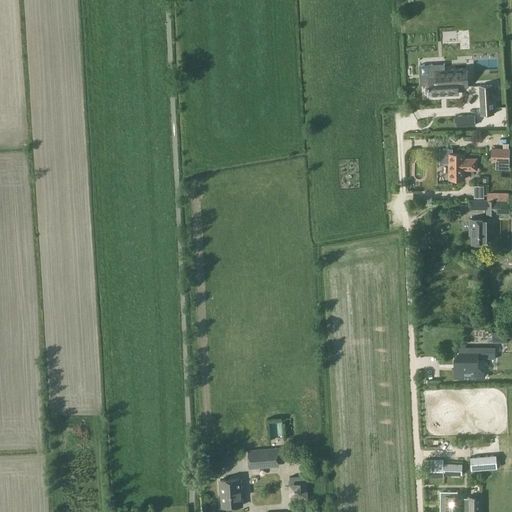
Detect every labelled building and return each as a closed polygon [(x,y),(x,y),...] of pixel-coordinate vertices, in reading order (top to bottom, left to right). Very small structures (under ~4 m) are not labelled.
[(420,65),(419,55),(411,56),(411,65),(420,65)] [(445,64),(419,65),(420,85),(428,85),(428,88),(429,95),(458,93),(457,86),(467,86),(466,69),(445,70),(445,64)] [(492,86),(480,86),(482,114),(494,114),(492,86)] [(475,115),(455,116),(456,126),(476,125),(475,115)] [(453,148),(440,148),(440,163),(448,163),(448,179),(464,179),(464,170),(476,170),(476,158),(464,158),(464,153),(453,153),(453,148)] [(508,159),(508,149),(495,148),(495,158),(508,159)] [(500,200),(487,200),(469,200),(470,208),(487,208),(487,213),(509,212),(509,199),(500,200)] [(470,244),(487,244),(487,219),(470,219),(470,235),(470,244)] [(493,333),(493,342),(507,342),(507,333),(493,333)] [(495,347),(462,347),(462,352),(454,359),(454,379),(466,379),(466,376),(468,376),(468,380),(484,380),(484,379),(483,379),(483,371),(477,370),(477,358),(494,358),(494,359),(495,359),(495,347)] [(266,421),(267,434),(279,434),(278,421),(266,421)] [(250,468),(279,466),(278,449),(249,451),(250,468)] [(471,469),(496,467),(495,456),(470,458),(471,469)] [(461,474),(461,464),(442,464),(442,459),(426,459),(426,477),(442,477),(442,474),(461,474)] [(306,498),(305,476),(290,476),(290,484),(288,484),(288,495),(290,494),(291,499),(306,498)] [(223,507),(243,505),(241,478),(221,480),(223,507)] [(440,491),(439,511),(468,511),(468,497),(458,497),(458,491),(440,491)] [(468,511),(480,511),(481,497),(468,497),(468,511)]
